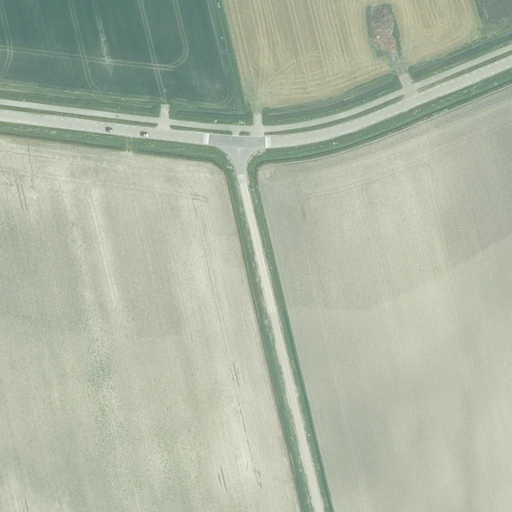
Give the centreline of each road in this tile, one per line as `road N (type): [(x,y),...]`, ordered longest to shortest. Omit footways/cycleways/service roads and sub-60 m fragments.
road 1 (unclassified): [(317,511),(238,143)]
road 2 (tertiary): [(238,143),(348,128),(511,60)]
road 3 (tertiary): [(0,114),(238,143)]
